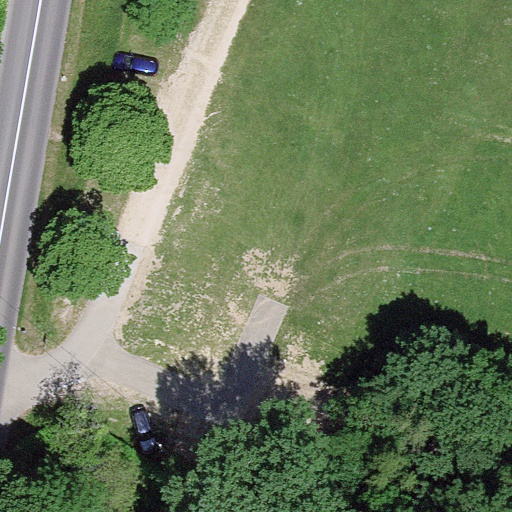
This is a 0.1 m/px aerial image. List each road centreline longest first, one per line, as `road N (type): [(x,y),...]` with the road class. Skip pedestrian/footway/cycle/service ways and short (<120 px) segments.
road 1 (track): [(244,0),(102,334)]
road 2 (tertiary): [(40,0),(0,236)]
